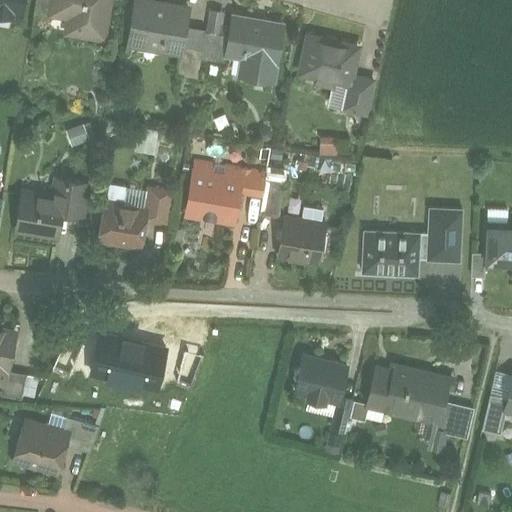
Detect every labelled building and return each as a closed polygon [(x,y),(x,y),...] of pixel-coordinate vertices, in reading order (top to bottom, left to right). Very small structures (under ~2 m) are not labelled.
[(24,0),(0,0),(0,17),(14,20),(15,16),(22,17),(24,0)] [(35,0),(35,6),(50,9),(52,0),(35,0)] [(52,0),(50,9),(49,15),(67,19),(64,35),(107,42),(114,0),(52,0)] [(194,4),(169,0),(135,0),(127,45),(185,55),(186,45),(190,28),(194,4)] [(230,35),(226,55),(241,58),(238,74),(279,81),(289,22),(234,12),(230,35)] [(205,30),(190,28),(186,45),(201,47),(205,30)] [(230,35),(205,30),(201,47),(204,48),(202,57),(225,61),(226,55),(230,35)] [(375,78),(352,73),(358,47),(308,35),(299,73),(317,77),(316,82),(340,87),(340,85),(347,87),(342,110),(366,116),(375,78)] [(201,47),(186,45),(185,55),(181,73),(198,76),(202,57),(204,48),(201,47)] [(84,122),(66,128),(72,143),(89,137),(84,122)] [(157,150),(161,129),(142,125),(138,147),(157,150)] [(325,135),(325,149),(340,149),(340,135),(325,135)] [(214,160),(195,156),(184,214),(237,224),(242,193),(263,197),(267,177),(268,170),(224,162),(222,171),(213,169),(214,160)] [(23,187),(15,231),(61,239),(66,213),(84,216),(90,184),(72,180),(73,176),(55,172),(51,192),(23,187)] [(286,180),(267,177),(263,197),(260,213),(279,217),(286,180)] [(148,183),(147,189),(144,205),(152,207),(151,212),(166,215),(171,188),(148,183)] [(124,201),(144,205),(147,189),(127,185),(124,201)] [(107,198),(98,241),(143,249),(151,212),(152,207),(144,205),(124,201),(107,198)] [(303,204),(301,216),(323,220),(326,208),(303,204)] [(497,205),(496,218),(511,219),(511,206),(497,205)] [(429,232),(419,232),(418,260),(460,262),(462,209),(430,208),(429,232)] [(301,216),(284,212),(276,254),(323,263),(331,221),(323,220),(301,216)] [(511,226),(486,225),(486,254),(485,266),(511,267),(511,226)] [(419,232),(364,230),(362,274),(417,276),(418,260),(419,232)] [(485,266),(486,254),(473,253),(472,277),(485,277),(485,266)] [(26,317),(0,312),(0,369),(16,372),(26,317)] [(86,342),(67,336),(52,364),(68,373),(71,368),(89,373),(157,387),(162,375),(192,386),(204,353),(185,348),(183,352),(167,348),(167,344),(99,329),(95,343),(86,342)] [(358,350),(308,340),(301,380),(313,383),(312,388),(335,392),(336,387),(342,388),(350,390),(358,350)] [(383,352),(373,393),(429,405),(447,409),(453,384),(459,357),(402,345),(400,356),(383,352)] [(511,397),(511,392),(511,382),(497,379),(489,414),(508,418),(511,399),(511,397)] [(480,391),(453,384),(447,409),(447,412),(449,412),(456,414),(455,418),(473,422),(480,391)] [(350,390),(342,388),(337,414),(356,417),(360,392),(350,390)] [(447,412),(447,409),(429,405),(423,431),(444,436),(449,412),(447,412)] [(24,415),(11,459),(59,473),(67,445),(72,430),(67,428),(65,427),(47,422),(24,415)] [(67,445),(90,453),(98,428),(68,418),(65,427),(72,430),(67,445)] [(498,480),(485,478),(483,488),(496,491),(498,480)] [(456,485),(445,482),(442,492),(453,495),(456,485)]
